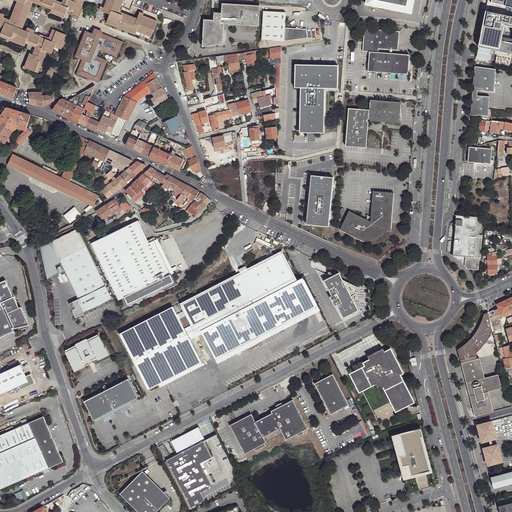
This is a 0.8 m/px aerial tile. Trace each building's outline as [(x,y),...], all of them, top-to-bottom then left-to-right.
[(31,5),(18,0),(10,21),(23,26),(31,5)] [(82,5),(71,1),(69,0),(63,0),(62,3),(55,1),(55,0),(32,0),(33,2),(51,9),(52,9),(51,13),(65,18),(67,11),(78,16),(82,5)] [(108,0),(107,0),(104,8),(100,7),(99,10),(104,12),(108,0)] [(124,0),(108,0),(104,12),(109,14),(106,23),(122,29),(127,17),(118,13),(121,6),(122,7),(124,0)] [(413,0),(366,0),(366,1),(366,2),(367,2),(367,3),(368,4),(368,5),(370,5),(369,6),(407,13),(408,13),(409,12),(410,12),(411,11),(411,10),(412,10),(413,0)] [(511,0),(485,0),(477,41),(511,48),(511,0)] [(258,23),(259,7),(222,5),(221,15),(214,14),(214,21),(204,21),(202,48),(223,42),(224,22),(258,23)] [(137,19),(120,12),(122,7),(121,6),(118,13),(127,17),(140,22),(142,17),(156,22),(157,21),(143,16),(143,14),(140,12),(137,19)] [(285,12),(263,11),(261,40),(284,41),(306,38),(306,29),(285,28),(285,12)] [(127,17),(122,29),(135,34),(137,31),(151,36),(156,22),(142,17),(140,22),(127,17)] [(10,21),(3,18),(0,26),(0,30),(2,31),(0,36),(21,45),(25,46),(25,44),(26,43),(30,45),(34,34),(34,33),(35,31),(28,28),(26,32),(22,30),(23,26),(10,21)] [(95,29),(93,34),(94,35),(95,33),(99,34),(98,37),(99,37),(101,34),(102,32),(95,29)] [(399,32),(364,29),(362,51),(369,52),(367,71),(405,75),(406,65),(408,65),(409,55),(377,52),(378,49),(397,50),(399,32)] [(40,37),(34,34),(30,45),(36,47),(36,48),(47,52),(52,54),(55,47),(61,50),(67,35),(53,30),(52,33),(53,34),(50,41),(45,39),(45,40),(40,38),(40,37)] [(94,35),(93,34),(86,32),(76,57),(80,58),(80,57),(83,58),(83,60),(77,74),(98,82),(107,61),(96,56),(99,50),(117,57),(122,42),(101,34),(99,37),(98,37),(99,34),(95,33),(94,35)] [(34,33),(34,34),(40,37),(40,38),(45,40),(45,39),(50,41),(53,34),(52,33),(50,39),(34,33)] [(281,47),(270,49),(270,51),(270,58),(278,58),(281,58),(281,47)] [(47,52),(36,48),(33,55),(30,54),(27,61),(28,61),(30,62),(27,69),(38,73),(47,52)] [(238,56),(239,61),(246,59),(246,55),(246,53),(238,54),(238,56)] [(255,54),(246,55),(246,59),(247,63),(257,62),(255,54)] [(229,69),(240,67),(239,61),(238,56),(237,56),(227,58),(229,69)] [(192,82),(196,81),(193,70),(195,70),(194,64),(183,65),(185,72),(183,72),(188,91),(193,89),(192,84),(192,82)] [(337,66),(295,65),(295,87),(300,88),(299,134),(322,135),(324,88),(337,89),(337,66)] [(215,78),(219,95),(222,94),(223,94),(219,73),(219,72),(219,70),(218,68),(212,70),(212,74),(213,79),(215,78)] [(495,70),(474,68),(473,91),(494,93),(495,70)] [(156,78),(153,74),(124,97),(136,102),(150,91),(146,84),(156,78)] [(162,88),(156,78),(146,84),(150,91),(152,94),(162,88)] [(9,84),(0,80),(0,93),(5,95),(13,99),(17,88),(11,85),(9,84)] [(69,100),(68,102),(77,106),(84,109),(87,102),(90,97),(95,86),(94,86),(87,90),(69,100)] [(169,99),(162,88),(152,94),(156,100),(153,102),(155,107),(169,99)] [(42,108),(49,104),(54,101),(54,100),(53,95),(42,96),(42,108)] [(489,97),(472,96),(471,115),(488,117),(489,97)] [(136,102),(124,97),(123,99),(115,115),(119,117),(120,118),(127,121),(128,121),(137,103),(136,102)] [(52,110),(62,115),(68,102),(63,99),(60,99),(56,104),(54,107),(52,110)] [(348,107),(345,143),(365,145),(367,121),(366,119),(368,118),(369,120),(399,123),(400,102),(369,99),(369,109),(348,107)] [(249,100),(237,103),(240,114),(252,111),(249,100)] [(62,115),(71,119),(77,106),(68,102),(62,115)] [(100,108),(87,102),(84,109),(83,112),(91,115),(93,110),(98,113),(100,108)] [(219,104),(207,107),(208,112),(220,109),(223,108),(225,108),(226,107),(226,105),(225,103),(221,104),(219,104)] [(228,105),(226,105),(226,107),(228,107),(229,110),(231,116),(240,114),(237,103),(228,105)] [(71,119),(78,123),(82,115),(83,112),(84,109),(77,106),(71,119)] [(17,127),(18,128),(22,112),(8,108),(7,108),(5,109),(0,117),(0,122),(13,131),(17,127)] [(202,123),(209,121),(206,110),(199,112),(202,123)] [(227,117),(226,111),(215,113),(215,115),(217,120),(227,117)] [(25,130),(26,130),(30,114),(22,112),(18,128),(25,130)] [(119,117),(115,115),(110,113),(108,118),(116,122),(118,118),(119,117)] [(196,119),(195,113),(194,114),(192,114),(199,134),(204,132),(201,124),(198,125),(196,119)] [(82,115),(78,123),(82,125),(87,127),(91,119),(89,118),(82,115)] [(213,115),(210,116),(213,128),(215,128),(218,127),(217,120),(215,115),(213,115)] [(108,118),(103,116),(101,119),(100,121),(109,126),(114,128),(116,122),(108,118)] [(163,123),(169,136),(172,135),(173,138),(179,135),(180,136),(185,134),(178,117),(163,123)] [(99,123),(91,119),(87,127),(96,131),(97,129),(99,123)] [(109,126),(100,121),(99,123),(97,129),(106,134),(109,126)] [(140,121),(136,125),(137,126),(143,129),(144,129),(146,125),(147,124),(140,121)] [(491,121),(491,122),(490,126),(489,132),(498,133),(499,129),(498,128),(499,122),(491,121)] [(499,121),(499,122),(498,128),(499,129),(511,130),(511,123),(504,122),(499,121)] [(5,143),(11,134),(13,131),(0,122),(0,139),(1,140),(5,143)] [(258,126),(250,127),(251,144),(260,144),(259,141),(258,126)] [(267,139),(277,138),(276,127),(272,128),(267,128),(266,128),(267,139)] [(16,140),(19,144),(19,145),(32,133),(28,128),(26,130),(24,132),(17,138),(16,140)] [(125,145),(133,149),(138,139),(130,136),(125,145)] [(159,136),(157,140),(174,148),(176,144),(171,141),(159,136)] [(222,154),(228,153),(224,136),(212,138),(215,151),(221,150),(222,154)] [(74,174),(73,174),(80,160),(81,158),(83,154),(84,152),(89,141),(81,137),(62,178),(70,182),(72,179),(74,174)] [(138,139),(133,149),(142,153),(147,144),(138,139)] [(89,141),(84,152),(88,153),(93,142),(89,141)] [(95,157),(100,146),(93,142),(88,153),(95,157)] [(154,147),(147,144),(142,153),(149,157),(154,147)] [(110,150),(100,146),(95,157),(101,160),(104,161),(110,150)] [(158,161),(166,165),(170,155),(169,154),(154,147),(149,157),(158,161)] [(187,149),(184,150),(189,161),(197,158),(192,147),(187,149)] [(491,149),(468,147),(467,162),(473,163),(474,161),(477,162),(477,163),(490,164),(491,149)] [(118,155),(110,150),(104,161),(113,166),(118,155)] [(84,161),(92,165),(95,157),(88,153),(86,156),(84,161)] [(7,165),(91,206),(94,207),(99,196),(91,192),(70,182),(62,178),(56,175),(42,168),(13,154),(7,165)] [(122,170),(132,161),(125,158),(118,155),(113,166),(122,170)] [(170,155),(166,165),(178,171),(183,161),(173,156),(172,156),(170,155)] [(92,165),(97,167),(98,165),(101,160),(95,157),(92,165)] [(201,168),(197,158),(189,161),(193,171),(195,170),(201,168)] [(137,161),(135,163),(130,167),(130,168),(136,175),(146,166),(146,165),(145,165),(137,161)] [(106,165),(103,164),(103,165),(102,167),(101,169),(107,175),(110,171),(111,170),(105,167),(106,165)] [(44,165),(42,168),(56,175),(57,172),(44,165)] [(151,167),(143,174),(149,178),(152,176),(152,175),(156,171),(151,167)] [(509,167),(501,168),(502,176),(510,174),(509,167)] [(131,179),(136,175),(130,168),(128,169),(125,171),(131,179)] [(218,179),(223,178),(225,177),(223,168),(214,170),(216,179),(218,179)] [(127,183),(131,179),(125,171),(120,175),(127,183)] [(165,176),(156,171),(152,175),(152,176),(156,178),(161,181),(162,182),(166,177),(165,176)] [(143,174),(138,180),(145,187),(145,188),(151,180),(149,178),(143,174)] [(167,174),(165,176),(166,177),(162,182),(161,181),(161,182),(164,184),(163,186),(168,190),(170,188),(176,179),(167,174)] [(122,186),(127,183),(120,175),(118,177),(116,179),(122,186)] [(332,177),(310,176),(306,226),(327,229),(332,177)] [(72,179),(70,182),(91,192),(93,189),(72,179)] [(117,191),(122,186),(116,179),(111,183),(117,191)] [(182,182),(176,179),(170,188),(171,188),(177,191),(182,182)] [(138,180),(125,191),(132,199),(141,191),(144,188),(145,187),(138,180)] [(145,187),(144,188),(149,193),(158,185),(151,180),(145,188),(145,187)] [(187,185),(182,182),(177,191),(180,193),(182,194),(187,185)] [(113,194),(117,191),(111,183),(107,187),(113,194)] [(108,198),(113,194),(107,187),(104,184),(101,187),(98,190),(101,193),(102,192),(106,197),(107,198),(108,198)] [(192,188),(187,185),(182,194),(186,197),(192,188)] [(193,188),(187,197),(189,198),(193,200),(194,199),(196,196),(199,192),(193,188)] [(141,191),(132,199),(134,200),(135,199),(137,201),(144,194),(141,191)] [(391,231),(393,192),(373,191),(371,208),(370,222),(349,211),(340,230),(363,241),(364,241),(367,241),(369,241),(372,241),(374,240),(377,239),(379,237),(381,235),(382,234),(384,232),(386,229),(391,231)] [(204,195),(199,192),(196,196),(209,202),(210,200),(204,195)] [(186,197),(182,194),(179,198),(178,200),(179,201),(182,204),(186,197)] [(196,196),(194,199),(196,201),(197,202),(203,207),(209,202),(196,196)] [(119,205),(120,206),(126,212),(127,213),(132,208),(124,200),(123,201),(119,205)] [(110,209),(115,205),(112,201),(106,204),(110,209)] [(198,213),(203,207),(197,202),(196,201),(194,203),(191,206),(198,213)] [(262,210),(269,214),(272,204),(266,201),(262,210)] [(101,208),(96,212),(102,219),(112,212),(110,209),(106,204),(101,208)] [(119,207),(112,212),(116,215),(118,218),(126,212),(120,206),(119,207)] [(195,216),(198,213),(191,206),(187,210),(189,212),(192,213),(192,214),(193,213),(195,216)] [(145,207),(141,210),(147,215),(150,212),(145,207)] [(65,217),(71,224),(82,216),(76,209),(65,217)] [(138,220),(90,243),(118,300),(124,298),(127,304),(174,282),(170,275),(174,273),(157,239),(148,243),(138,220)] [(454,233),(452,256),(465,256),(464,266),(467,268),(478,269),(479,258),(480,258),(482,235),(475,235),(475,234),(476,222),(455,220),(454,233)] [(78,229),(50,242),(84,313),(112,299),(78,229)] [(297,280),(281,250),(179,303),(190,324),(196,336),(201,333),(217,364),(320,310),(303,277),(297,280)] [(496,256),(487,256),(487,265),(497,265),(496,259),(496,256)] [(497,274),(497,265),(487,265),(488,268),(488,270),(488,274),(497,274)] [(339,272),(323,280),(331,295),(330,297),(334,306),(337,305),(343,318),(359,310),(355,303),(357,287),(343,279),(339,272)] [(0,338),(16,331),(15,330),(32,325),(23,307),(21,308),(15,297),(7,280),(0,283),(0,338)] [(511,309),(507,299),(497,304),(498,308),(501,313),(501,314),(507,311),(511,309)] [(196,336),(190,324),(183,328),(172,306),(118,333),(147,390),(201,362),(189,339),(196,336)] [(511,312),(511,310),(511,309),(507,311),(501,314),(501,313),(497,315),(494,310),(494,309),(489,312),(491,321),(498,319),(508,314),(511,312)] [(457,350),(461,363),(477,359),(476,353),(482,347),(487,341),(492,332),(494,332),(493,327),(491,321),(489,312),(484,313),(483,317),(480,325),(475,332),(470,338),(465,344),(457,350)] [(500,324),(498,319),(491,321),(493,327),(500,324)] [(96,334),(64,351),(75,371),(107,355),(106,353),(107,353),(104,347),(103,348),(96,334)] [(511,352),(510,344),(510,345),(503,346),(503,348),(504,353),(505,356),(505,358),(511,356),(511,352)] [(349,374),(359,393),(374,385),(376,387),(379,388),(383,388),(395,412),(414,402),(400,375),(403,373),(390,349),(384,352),(382,349),(367,357),(368,360),(362,363),(364,366),(349,374)] [(511,356),(505,358),(504,359),(503,359),(505,368),(511,366),(511,356)] [(461,363),(475,417),(493,412),(488,391),(501,388),(498,376),(485,380),(479,358),(477,359),(461,363)] [(22,365),(0,374),(0,396),(20,387),(21,391),(35,384),(35,382),(32,374),(27,377),(22,365)] [(332,375),(314,384),(330,415),(349,405),(332,375)] [(93,419),(137,396),(127,378),(83,401),(93,419)] [(251,415),(229,426),(244,455),(253,450),(254,451),(255,451),(256,451),(265,447),(264,444),(282,435),(285,440),(296,435),(297,437),(302,435),(302,434),(303,434),(303,433),(303,432),(302,431),(307,429),(292,400),(270,412),(271,414),(255,422),(251,415)] [(0,489),(62,462),(43,417),(0,435),(0,489)] [(491,422),(483,424),(476,425),(481,441),(483,442),(487,441),(496,439),(491,422)] [(176,455),(178,454),(172,443),(196,430),(202,441),(204,440),(197,427),(169,442),(176,455)] [(420,427),(393,434),(405,476),(429,469),(420,436),(423,435),(420,427)] [(165,462),(191,508),(205,500),(201,493),(212,486),(200,464),(211,457),(202,441),(196,430),(172,443),(178,454),(176,455),(165,462)] [(497,445),(487,448),(484,448),(483,450),(485,456),(487,466),(502,462),(497,445)] [(165,493),(143,471),(120,495),(138,511),(158,511),(169,501),(171,499),(171,498),(165,493)] [(511,472),(491,478),(493,488),(511,482),(511,472)] [(511,511),(511,502),(499,505),(500,511),(511,511)]
